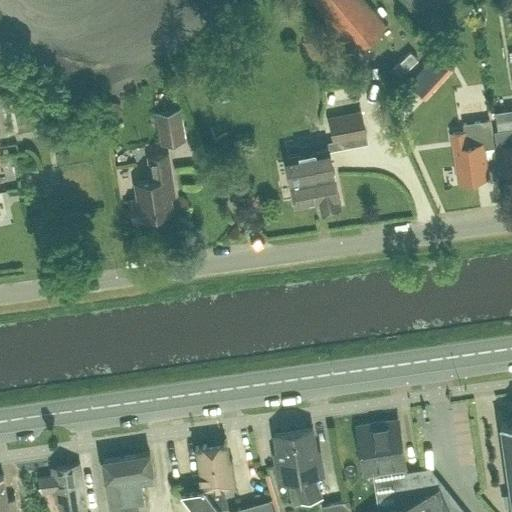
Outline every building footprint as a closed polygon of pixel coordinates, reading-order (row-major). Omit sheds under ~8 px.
[(386,24),(366,0),(314,0),(355,49),(386,24)] [(15,73),(13,60),(0,61),(0,62),(2,75),(15,73)] [(421,70),(409,83),(421,94),(433,80),(421,70)] [(156,109),(161,141),(184,137),(179,105),(156,109)] [(360,109),(328,115),(333,141),(352,138),(352,135),(365,132),(360,109)] [(483,145),(493,144),(490,117),(462,121),(463,129),(452,130),(458,179),(487,175),(483,145)] [(443,122),(428,123),(430,138),(445,136),(443,122)] [(511,125),(493,129),(496,145),(502,144),(506,173),(511,172),(511,125)] [(333,169),(327,145),(286,153),(290,177),(290,178),(294,202),(319,197),(321,206),(340,202),(333,169)] [(135,180),(138,197),(130,198),(133,220),(157,216),(157,212),(171,210),(166,176),(171,176),(168,152),(147,155),(150,178),(135,180)] [(363,472),(369,471),(405,464),(398,421),(387,423),(386,419),(355,423),(363,472)] [(503,505),(511,504),(511,507),(511,419),(500,421),(510,490),(501,492),(503,505)] [(312,425),(293,428),(274,431),(277,449),(273,450),(278,480),(287,478),(291,501),(321,496),(313,473),(323,472),(319,447),(315,448),(312,425)] [(196,511),(274,511),(270,497),(229,509),(223,484),(232,483),(235,482),(232,457),(228,457),(226,440),(195,444),(201,488),(180,490),(196,511)] [(145,511),(140,479),(153,477),(149,450),(103,457),(109,501),(110,501),(111,511),(145,511)] [(55,500),(59,500),(61,511),(77,511),(87,511),(80,462),(50,466),(51,474),(39,476),(41,488),(53,486),(55,500)] [(465,511),(442,483),(425,490),(421,468),(405,471),(407,482),(393,485),(396,503),(376,511),(465,511)] [(0,511),(17,511),(15,495),(7,497),(3,474),(0,474),(0,511)] [(351,511),(348,498),(321,503),(323,511),(325,511),(328,511),(351,511)]
